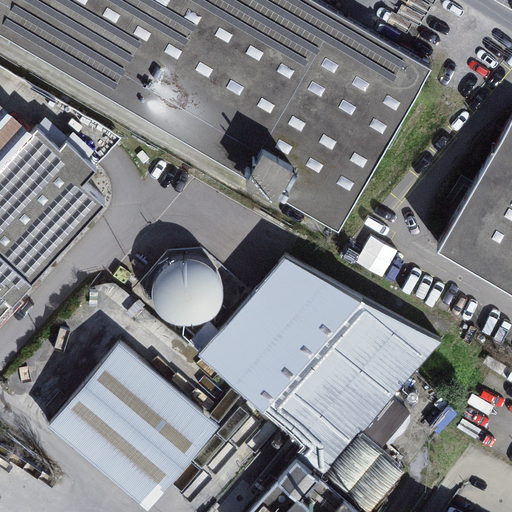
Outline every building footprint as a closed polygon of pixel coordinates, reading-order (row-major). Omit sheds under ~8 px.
[(0,0),(0,29),(342,226),(436,62),(327,0),(0,0)] [(511,115),(440,240),(511,281),(511,115)] [(63,142),(41,122),(0,167),(0,302),(8,294),(16,301),(109,199),(86,178),(99,164),(68,136),(63,142)] [(151,300),(208,320),(230,261),(173,240),(151,300)] [(420,370),(446,339),(323,270),(231,378),(309,443),(249,511),(371,511),(462,405),(420,370)] [(225,421),(127,338),(55,423),(153,506),(225,421)] [(471,511),(450,502),(445,511),(471,511)]
